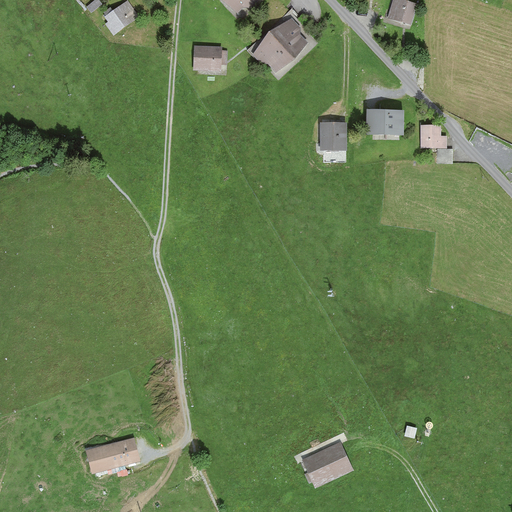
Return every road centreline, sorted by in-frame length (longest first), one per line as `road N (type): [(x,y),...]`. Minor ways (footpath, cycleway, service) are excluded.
road 1 (unclassified): [(328,0),(511,192)]
road 2 (track): [(179,0),(155,249)]
road 3 (track): [(155,249),(172,308),(188,433)]
road 4 (track): [(435,511),(409,467),(387,448),(344,453)]
